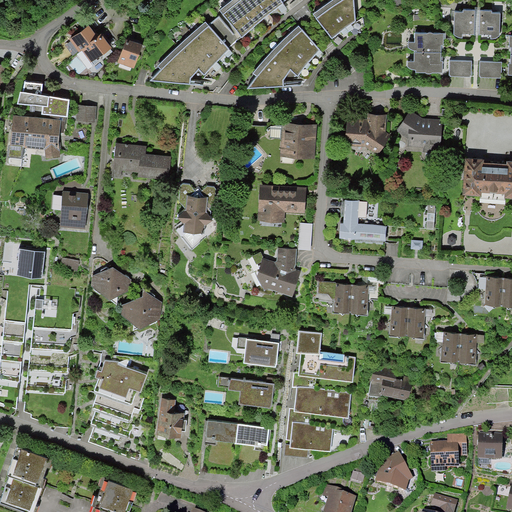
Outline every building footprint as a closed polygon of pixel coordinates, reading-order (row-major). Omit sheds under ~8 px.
[(238,0),(224,11),(244,36),(258,24),(239,0),(238,0)] [(239,0),(258,24),(272,13),(262,0),(239,0)] [(262,0),(272,13),(285,2),(283,0),(262,0)] [(349,26),(359,20),(356,0),(340,0),(334,4),(349,26)] [(334,4),(319,15),(336,37),(349,26),(334,4)] [(471,34),(472,9),(461,9),(461,10),(452,10),(451,29),(460,29),(460,33),(471,34)] [(479,9),(478,35),(490,35),(490,30),(498,30),(499,12),(491,12),(491,9),(479,9)] [(231,48),(210,23),(196,36),(219,60),(231,48)] [(101,37),(92,25),(71,39),(80,52),(101,37)] [(324,49),(304,27),(291,39),(312,60),(324,49)] [(413,52),(438,53),(438,45),(441,45),(441,33),(432,33),(429,31),(427,31),(424,33),(412,32),(411,42),(413,42),(413,52)] [(114,47),(105,35),(101,37),(80,52),(78,52),(89,69),(101,61),(98,57),(114,47)] [(201,67),(207,73),(219,60),(195,36),(183,48),(201,67)] [(145,44),(129,38),(120,61),(136,67),(145,44)] [(294,68),(301,74),(312,60),(291,39),(278,52),(294,68)] [(153,78),(192,83),(193,76),(201,67),(183,48),(163,67),(153,78)] [(250,87),(287,85),(286,78),(294,68),(278,52),(259,74),(250,87)] [(429,72),(439,72),(439,61),(437,61),(438,53),(413,52),(411,52),(411,60),(412,60),(412,72),(422,72),(424,73),(427,73),(429,72)] [(471,60),(449,60),(449,76),(471,77),(471,60)] [(502,61),(480,61),(479,77),(501,78),(502,61)] [(23,92),(21,91),(18,101),(44,104),(43,112),(65,114),(66,99),(39,94),(40,84),(26,83),(23,92)] [(418,119),(406,111),(393,130),(407,140),(407,146),(423,147),(423,158),(436,159),(439,121),(418,119)] [(359,141),(376,152),(387,135),(381,131),(382,114),(365,113),(364,120),(351,119),(350,140),(359,141)] [(63,122),(17,117),(14,145),(25,146),(28,144),(48,147),(49,156),(63,155),(62,141),(63,122)] [(317,157),(319,125),(288,123),(286,162),(296,162),(296,156),(317,157)] [(148,146),(118,143),(115,169),(142,172),(141,175),(170,178),(172,156),(148,154),(148,146)] [(471,159),(468,193),(487,194),(487,198),(511,200),(511,197),(511,196),(511,164),(489,163),(490,161),(471,159)] [(186,232),(194,242),(204,234),(200,230),(214,219),(208,211),(215,204),(217,189),(214,185),(207,185),(200,190),(196,190),(191,184),(185,183),(181,186),(180,199),(187,208),(179,214),(191,228),(186,232)] [(303,189),(265,186),(263,219),(281,220),(282,207),(306,209),(307,193),(302,193),(303,189)] [(88,211),(90,194),(64,192),(64,195),(56,194),(54,209),(69,210),(67,224),(85,226),(86,211),(88,211)] [(337,219),(336,235),(382,238),(383,223),(354,221),(356,198),(341,197),(339,220),(337,219)] [(422,241),(412,240),(411,248),(422,249),(422,241)] [(299,262),(299,248),(284,248),(284,255),(281,263),(272,260),(270,265),(263,268),(269,281),(268,283),(286,290),(288,286),(299,290),(304,277),(301,270),(297,268),(299,262)] [(38,251),(21,249),(19,262),(29,263),(27,274),(44,276),(46,259),(44,258),(44,254),(38,253),(38,251)] [(131,288),(132,276),(127,273),(126,274),(115,266),(111,268),(108,266),(102,268),(102,271),(95,275),(94,279),(101,284),(101,286),(119,299),(119,293),(131,288)] [(480,304),(492,305),(495,302),(499,302),(501,275),(487,274),(487,279),(484,281),(483,290),(481,292),(480,304)] [(503,303),(506,306),(511,306),(511,276),(501,275),(499,302),(503,303)] [(0,399),(15,406),(28,284),(0,280),(0,399)] [(330,310),(341,311),(345,309),(349,309),(351,282),(337,281),(337,285),(334,287),(333,296),(331,298),(330,310)] [(352,309),(356,314),(366,315),(368,300),(366,298),(366,292),(365,290),(365,284),(351,282),(349,309),(352,309)] [(38,285),(25,409),(32,412),(32,415),(56,423),(69,425),(82,289),(38,285)] [(154,293),(145,287),(145,292),(124,301),(123,309),(143,323),(161,314),(162,303),(154,297),(154,293)] [(386,334),(397,335),(401,332),(404,332),(407,305),(393,304),(393,309),(390,311),(389,320),(387,321),(386,334)] [(408,333),(412,337),(423,338),(424,323),(422,321),(422,315),(421,313),(422,306),(407,305),(404,332),(408,333)] [(438,359),(449,360),(453,357),(457,358),(459,330),(445,329),(445,334),(442,336),(441,345),(439,347),(438,359)] [(460,358),(464,362),(474,363),(476,349),(474,346),(474,341),(473,339),(473,332),(459,330),(457,358),(460,358)] [(322,333),(299,331),(296,353),(300,353),(320,354),(320,351),(322,333)] [(247,358),(279,361),(282,334),(273,333),(272,340),(240,336),(239,346),(249,347),(247,358)] [(320,354),(300,353),(298,376),(353,382),(355,357),(320,351),(320,354)] [(146,374),(102,358),(96,376),(100,377),(94,393),(98,394),(93,409),(96,410),(90,424),(94,425),(90,436),(139,454),(144,440),(139,438),(144,425),(138,423),(142,411),(138,410),(142,398),(138,396),(146,374)] [(406,396),(409,381),(393,377),(394,373),(384,371),(385,368),(374,365),(367,397),(378,399),(380,390),(406,396)] [(244,388),(243,400),(273,403),(276,378),(269,377),(268,381),(233,377),(231,387),(244,388)] [(314,388),(296,387),(294,409),(293,412),(311,414),(348,418),(351,393),(314,388)] [(163,398),(160,431),(183,433),(183,428),(187,428),(189,418),(184,418),(185,412),(174,411),(175,399),(163,398)] [(286,440),(290,440),(290,444),(290,447),(309,449),(330,452),(333,427),(310,424),(311,414),(293,412),(294,409),(290,408),(286,440)] [(238,422),(209,418),(207,433),(214,434),(214,437),(236,440),(238,422)] [(268,440),(269,425),(238,422),(236,440),(259,443),(260,439),(268,440)] [(502,458),(503,435),(479,435),(478,458),(502,458)] [(17,442),(8,469),(11,470),(40,480),(49,453),(17,442)] [(308,458),(309,449),(290,447),(290,444),(285,444),(284,456),(308,458)] [(465,444),(429,445),(430,466),(455,466),(455,455),(465,454),(465,444)] [(398,484),(410,478),(400,459),(385,466),(379,465),(374,482),(396,489),(398,484)] [(11,470),(2,497),(34,508),(43,481),(40,480),(11,470)] [(105,475),(96,502),(98,503),(123,511),(128,511),(137,486),(105,475)] [(348,511),(352,497),(334,492),(335,488),(326,485),(323,494),(329,496),(323,511),(348,511)] [(123,511),(98,503),(95,511),(123,511)]
